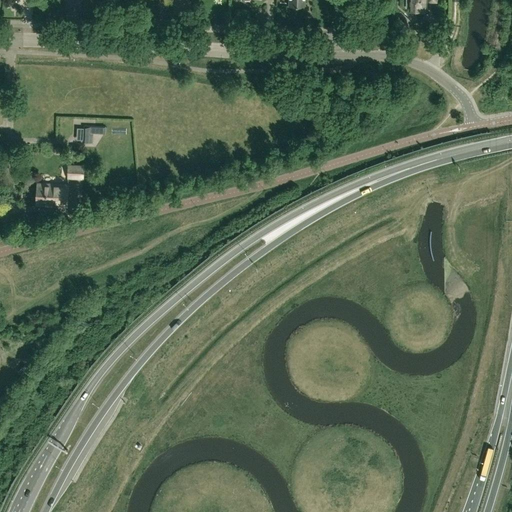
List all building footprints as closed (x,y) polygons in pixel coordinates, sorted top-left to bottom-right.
[(410,9),(412,9),(413,12),(417,12),(419,10),(419,9),(425,9),(425,1),(436,2),(436,0),(406,0),(406,7),(410,7),(410,9)] [(465,67),(464,67),(432,201),(432,203),(433,203),(433,202),(437,203),(440,204),(440,205),(441,205),(441,204),(473,71),(473,70),(473,69),(472,69),(472,71),(468,70),(465,69),(465,67)] [(105,128),(84,126),(84,129),(77,129),(77,139),(83,139),(83,141),(92,142),(92,132),(104,133),(105,128)] [(83,179),(84,166),(69,165),(68,178),(83,179)] [(67,206),(68,185),(48,184),(48,186),(37,185),(36,203),(47,204),(47,205),(67,206)]
